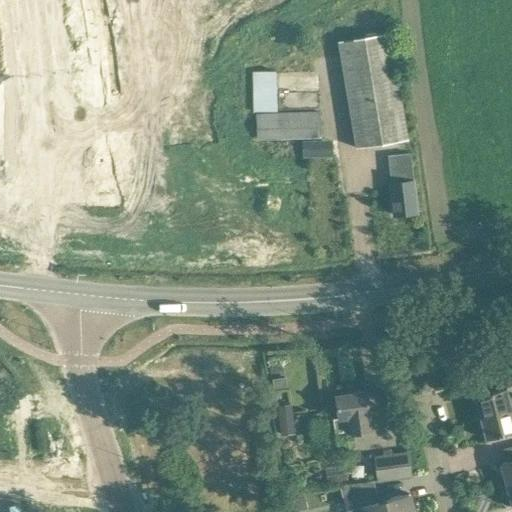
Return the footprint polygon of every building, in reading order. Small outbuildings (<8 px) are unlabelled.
[(408,140),(390,34),(339,42),(357,149),(408,140)] [(277,71),(253,72),(254,111),(278,111),(277,71)] [(256,116),(257,140),(320,137),(319,128),(329,127),(328,113),(256,116)] [(417,212),(411,160),(410,154),(388,157),(389,163),(394,215),(417,212)] [(287,377),(274,379),(275,388),(288,386),(287,377)] [(480,417),(511,409),(511,408),(511,397),(509,398),(506,388),(501,389),(501,388),(500,389),(475,396),(480,417)] [(353,438),(353,433),(370,430),(368,415),(370,414),(367,390),(335,395),(339,418),(333,419),(336,441),(353,438)] [(511,410),(511,409),(480,417),(486,439),(511,432),(511,433),(511,410)] [(375,457),(378,481),(411,476),(407,452),(375,457)] [(511,460),(501,463),(506,484),(511,482),(511,460)] [(413,511),(409,493),(376,502),(373,490),(343,498),(346,511),(413,511)]
